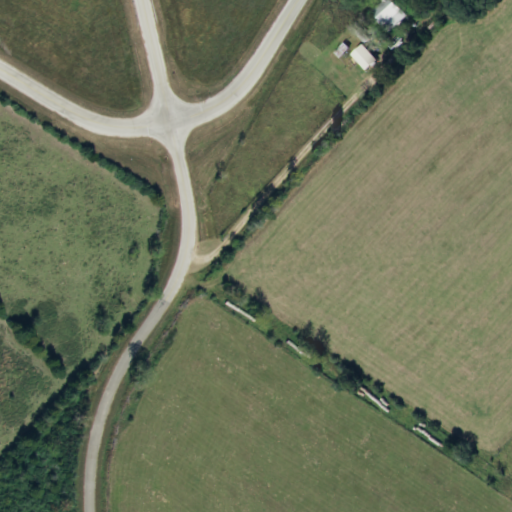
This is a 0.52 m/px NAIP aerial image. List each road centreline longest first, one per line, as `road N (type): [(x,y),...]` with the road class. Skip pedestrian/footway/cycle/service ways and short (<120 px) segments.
road 1 (residential): [(91,511),(92,436),(113,376),(164,303),(186,252),(187,198),(169,120)]
road 2 (tertiary): [(0,69),(88,122),(169,120),(203,112),(240,87),(295,0)]
road 3 (residential): [(384,64),(217,251),(204,260),(186,252)]
road 4 (tertiary): [(169,120),(140,0)]
